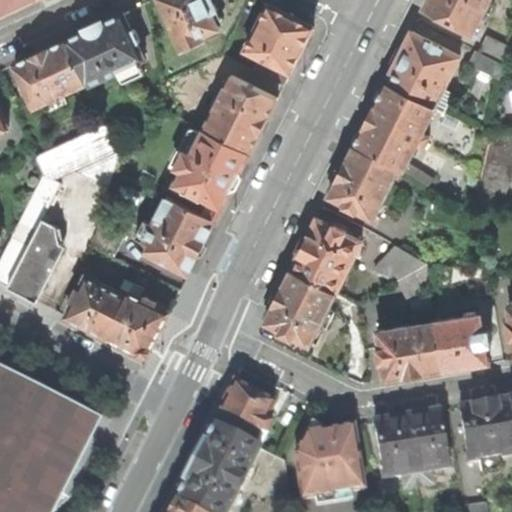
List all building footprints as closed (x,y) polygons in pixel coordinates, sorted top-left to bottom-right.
[(0,0),(0,15),(7,12),(32,0),(0,0)] [(218,8),(214,0),(160,0),(184,48),(207,38),(205,35),(221,27),(213,11),(218,8)] [(428,0),(424,9),(473,33),(489,0),(428,0)] [(254,34),(239,62),(284,84),(314,26),(289,14),(269,4),(261,20),(259,19),(252,33),(254,34)] [(132,29),(124,13),(101,23),(67,39),(87,81),(88,84),(119,70),(124,81),(145,71),(140,60),(145,58),(138,42),(140,41),(134,28),(132,29)] [(397,61),(386,82),(436,107),(443,111),(451,97),(441,92),(460,56),(412,31),(397,61)] [(487,35),(479,51),(503,63),(507,45),(487,35)] [(34,107),(87,81),(67,39),(36,54),(15,63),(34,107)] [(469,63),(500,79),(503,63),(479,51),(476,50),(469,63)] [(233,74),(205,129),(250,152),(274,104),(278,97),(233,74)] [(369,116),(355,145),(399,167),(404,170),(407,164),(417,144),(424,147),(429,137),(422,133),(436,107),(386,82),(369,116)] [(0,130),(9,127),(0,108),(0,130)] [(23,293),(38,301),(66,245),(61,243),(57,225),(43,218),(61,184),(59,178),(76,169),(110,185),(120,154),(106,124),(37,157),(44,173),(14,232),(32,241),(9,286),(23,293)] [(208,201),(202,214),(215,220),(237,179),(250,152),(205,129),(203,128),(191,153),(184,149),(175,167),(182,170),(175,184),(184,188),(184,190),(201,198),(202,197),(208,201)] [(472,212),(511,204),(511,128),(489,133),(472,212)] [(357,210),(374,219),(399,167),(355,145),(340,174),(329,196),(345,204),(344,206),(356,212),(357,210)] [(434,177),(407,164),(404,170),(429,186),(434,177)] [(145,219),(136,237),(149,243),(146,250),(147,253),(188,274),(204,244),(215,220),(202,214),(167,196),(153,223),(145,219)] [(114,255),(127,230),(100,218),(92,244),(114,255)] [(305,244),(292,270),(336,292),(362,241),(346,233),(347,231),(334,224),(333,226),(318,218),(305,244)] [(395,282),(398,280),(427,264),(396,246),(374,270),(395,282)] [(406,296),(430,283),(427,264),(398,280),(406,296)] [(293,336),(310,345),(336,292),(292,270),(278,297),(271,311),(265,322),(281,330),(280,331),(292,338),(293,336)] [(86,325),(107,336),(128,295),(87,275),(79,290),(77,289),(71,299),(74,301),(67,315),(86,325)] [(142,354),(149,352),(160,331),(170,311),(157,305),(158,301),(146,295),(144,299),(130,291),(107,336),(142,354)] [(406,313),(433,308),(430,295),(403,300),(406,313)] [(490,362),(487,345),(491,344),(488,330),(484,331),(481,313),(436,321),(444,370),(470,366),(490,362)] [(407,376),(444,370),(436,321),(378,330),(380,347),(379,348),(381,362),(383,362),(385,380),(407,376)] [(39,395),(0,374),(0,511),(51,511),(62,492),(79,459),(97,425),(39,395)] [(267,420),(275,403),(235,382),(224,403),(213,425),(261,449),(260,448),(272,423),(267,420)] [(468,462),(511,455),(511,425),(508,400),(479,405),(460,408),(468,462)] [(429,471),(449,468),(439,411),(424,414),(407,417),(419,487),(432,485),(429,471)] [(405,489),(419,487),(407,417),(389,420),(374,422),(384,478),(403,475),(405,489)] [(228,511),(261,449),(213,425),(193,466),(175,501),(196,511),(228,511)] [(365,489),(354,425),(326,430),(306,433),(296,455),(302,500),(365,489)] [(196,511),(175,501),(169,511),(196,511)] [(465,507),(465,511),(485,511),(484,503),(465,507)]
